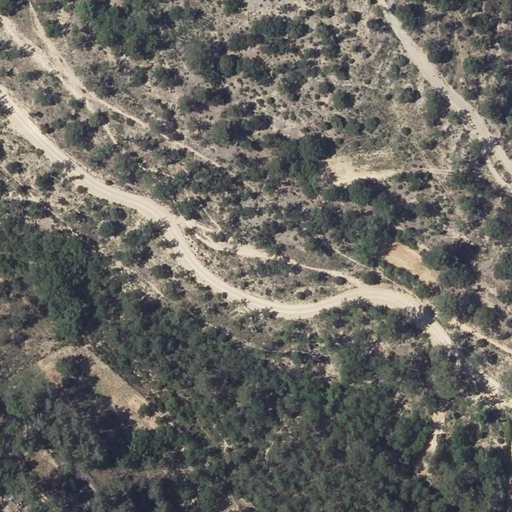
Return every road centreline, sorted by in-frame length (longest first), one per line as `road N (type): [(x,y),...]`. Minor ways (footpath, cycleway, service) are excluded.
road 1 (track): [(0,94),(18,125),(100,194),(163,211),(198,273),(293,314),(364,296),(419,312),(474,378),(511,401)]
road 2 (unknown): [(369,0),(411,65),(511,174)]
